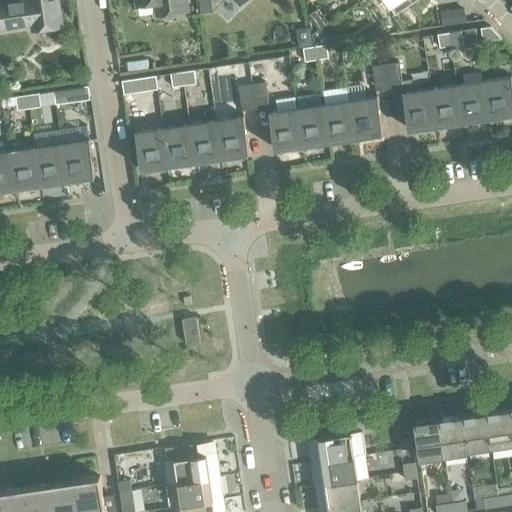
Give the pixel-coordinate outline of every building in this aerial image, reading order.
[(0,29),(31,25),(31,31),(62,26),(58,0),(14,0),(0,2),(0,29)] [(135,0),(136,6),(154,4),(155,6),(162,5),(164,14),(187,11),(185,0),(135,0)] [(210,0),(212,12),(213,12),(213,11),(224,0),(236,0),(241,4),(244,0),(210,0)] [(385,0),(395,14),(414,0),(385,0)] [(464,8),(441,11),(443,25),(466,22),(464,8)] [(480,28),(482,41),(502,38),(490,26),(480,28)] [(461,30),(449,32),(451,46),(463,44),(461,30)] [(451,46),(449,32),(437,34),(439,48),(451,46)] [(326,44),(314,46),(316,59),(328,57),(326,44)] [(316,59),(314,46),(303,48),(305,61),(316,59)] [(389,89),(402,87),(403,87),(402,81),(399,62),(385,64),(389,89)] [(376,91),(389,89),(385,64),(372,66),(376,91)] [(194,70),(182,72),(184,85),(196,84),(194,70)] [(184,85),(182,72),(171,74),(173,87),(184,85)] [(158,89),(156,76),(121,81),(123,94),(158,89)] [(510,77),(483,81),(488,117),(499,115),(500,120),(511,117),(511,114),(511,113),(511,83),(511,76),(510,76),(510,77)] [(403,87),(402,87),(408,129),(421,127),(422,131),(434,129),(434,125),(436,125),(431,89),(412,91),(411,80),(402,81),(403,87)] [(483,81),(457,85),(462,121),(473,119),(474,123),(486,122),(486,117),(488,117),(483,81)] [(265,82),(251,84),(255,109),(268,107),(265,82)] [(255,109),(251,84),(238,86),(242,111),(255,109)] [(457,85),(431,89),(436,125),(447,123),(448,127),(460,126),(460,121),(462,121),(457,85)] [(90,99),(88,86),(53,91),(55,104),(90,99)] [(38,93),(27,95),(29,108),(40,107),(38,93)] [(29,108),(27,95),(15,97),(17,110),(29,108)] [(376,97),(349,101),(354,137),(365,135),(366,140),(379,138),(378,133),(383,133),(377,95),(376,96),(376,97)] [(349,101),(323,105),(328,141),(339,139),(340,143),(353,142),(352,137),(354,137),(349,101)] [(323,105),(297,109),(302,145),(313,143),(314,147),(326,145),(326,141),(328,141),(323,105)] [(302,145),(297,109),(270,113),(269,111),(274,149),(287,147),(288,151),(300,149),(300,145),(302,145)] [(243,117),(215,121),(221,157),(223,157),(224,161),(236,159),(236,155),(249,153),(243,115),(243,117)] [(215,121),(189,125),(195,161),(197,160),(198,164),(210,163),(210,158),(221,157),(215,121)] [(189,125),(163,128),(168,165),(171,164),(171,168),(184,166),(183,162),(195,161),(189,125)] [(168,165),(163,128),(136,132),(136,131),(135,131),(140,169),(145,168),(145,172),(158,170),(157,166),(168,165)] [(88,140),(61,144),(66,180),(77,178),(78,182),(91,180),(90,176),(94,176),(89,138),(88,138),(88,140)] [(61,144),(35,148),(40,184),(51,182),(52,186),(64,184),(64,180),(66,180),(61,144)] [(35,148),(9,151),(14,187),(25,186),(26,190),(38,188),(38,184),(40,184),(35,148)] [(14,187),(9,151),(0,152),(0,193),(12,192),(12,188),(14,187)] [(181,319),(185,344),(200,341),(196,316),(181,319)] [(511,420),(510,408),(486,412),(492,449),(511,446),(511,420)] [(486,412),(463,415),(468,453),(492,449),(486,412)] [(463,415),(439,419),(445,456),(468,453),(463,415)] [(445,456),(439,419),(413,423),(419,460),(445,456)] [(308,439),(311,462),(354,456),(354,457),(364,455),(361,432),(308,439)] [(399,439),(400,449),(412,448),(411,438),(399,439)] [(163,461),(166,484),(220,476),(216,453),(163,461)] [(315,485),(357,479),(367,477),(364,455),(354,457),(354,456),(311,462),(315,485)] [(402,464),(404,472),(416,470),(415,462),(402,464)] [(416,470),(404,472),(405,480),(417,478),(416,470)] [(104,511),(99,476),(73,480),(78,511),(104,511)] [(170,508),(181,506),(181,505),(223,499),(220,476),(166,484),(170,508)] [(315,485),(318,507),(360,501),(357,479),(315,485)] [(78,511),(73,480),(48,484),(52,511),(78,511)] [(117,481),(119,491),(131,490),(129,480),(117,481)] [(52,511),(48,484),(24,487),(27,511),(52,511)] [(27,511),(24,487),(0,491),(0,500),(1,511),(27,511)] [(131,490),(119,491),(121,506),(133,504),(131,490)] [(449,493),(436,495),(437,505),(450,503),(449,493)] [(511,493),(498,496),(499,506),(511,503),(511,493)] [(499,506),(498,496),(483,498),(484,508),(499,506)] [(181,506),(181,511),(224,511),(223,499),(181,505),(181,506)] [(318,507),(318,511),(361,511),(360,501),(318,507)] [(465,501),(450,503),(451,511),(457,511),(467,511),(465,501)] [(451,511),(450,503),(437,505),(435,505),(436,511),(451,511)]
